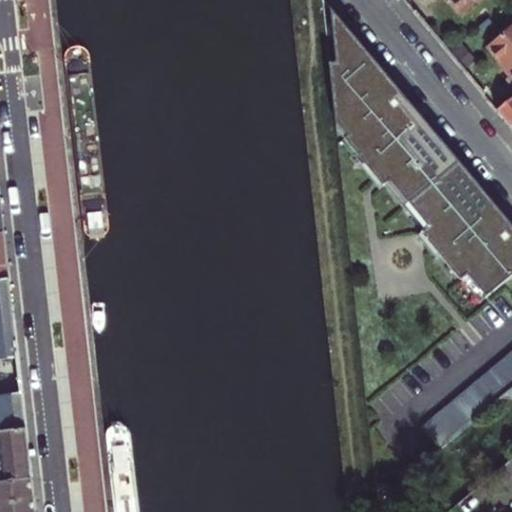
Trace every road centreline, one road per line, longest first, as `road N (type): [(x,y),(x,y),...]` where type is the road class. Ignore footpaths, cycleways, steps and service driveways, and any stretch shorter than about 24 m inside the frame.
road 1 (residential): [(7,11),(64,511)]
road 2 (residential): [(511,181),(359,0)]
